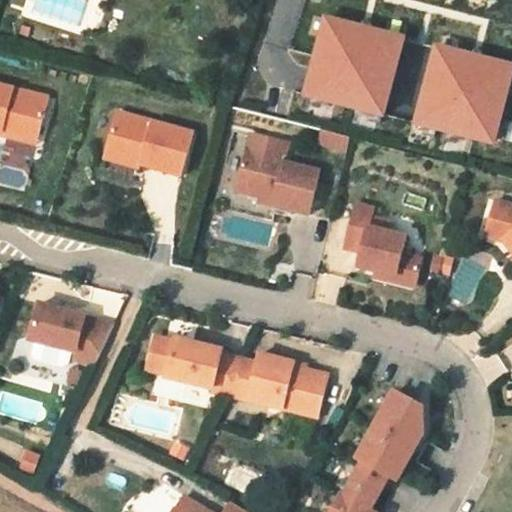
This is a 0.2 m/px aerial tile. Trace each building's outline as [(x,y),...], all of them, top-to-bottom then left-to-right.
[(379,31),(304,8),(281,84),(357,106),(379,31)] [(414,124),(437,48),(413,41),(391,116),(414,124)] [(489,63),(437,48),(414,124),(466,139),(489,63)] [(0,98),(0,148),(8,151),(21,105),(0,98)] [(81,114),(68,160),(146,183),(160,137),(81,114)] [(347,151),(348,133),(318,130),(317,148),(347,151)] [(252,158),(212,149),(202,191),(226,197),(240,201),(239,206),(277,215),(288,172),(251,164),(252,158)] [(240,201),(226,197),(237,220),(239,206),(240,201)] [(489,255),(511,283),(511,213),(471,202),(466,222),(475,232),(476,233),(484,237),(496,250),(489,255)] [(344,210),(326,206),(315,249),(332,254),(329,268),(347,272),(367,278),(365,284),(386,289),(393,261),(373,257),(378,239),(360,234),(340,229),(342,220),(344,210)] [(342,220),(340,229),(360,234),(362,225),(342,220)] [(478,242),(489,255),(496,250),(484,237),(476,233),(475,232),(466,222),(461,238),(478,242)] [(447,276),(454,257),(434,250),(428,270),(447,276)] [(347,272),(345,279),(365,284),(367,278),(347,272)] [(91,318),(45,306),(36,342),(81,353),(79,360),(101,366),(120,327),(91,320),(91,318)] [(209,395),(225,399),(243,359),(220,354),(221,350),(173,340),(163,379),(210,391),(209,395)] [(257,362),(247,404),(317,421),(327,380),(292,371),(293,366),(258,358),(257,362)] [(243,359),(225,399),(247,404),(257,362),(243,359)] [(397,412),(369,397),(332,462),(337,465),(316,501),(309,511),(345,511),(363,480),(371,485),(386,459),(362,446),(368,435),(392,448),(397,412)] [(368,435),(362,446),(386,459),(392,448),(368,435)] [(26,447),(16,467),(31,474),(41,455),(26,447)] [(210,511),(204,508),(201,511),(172,511),(157,503),(151,511),(210,511)]
